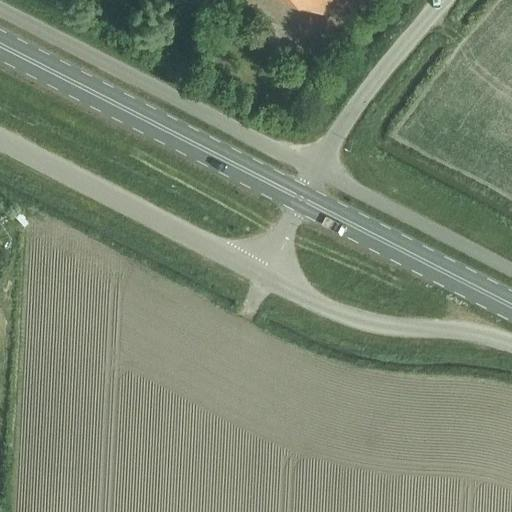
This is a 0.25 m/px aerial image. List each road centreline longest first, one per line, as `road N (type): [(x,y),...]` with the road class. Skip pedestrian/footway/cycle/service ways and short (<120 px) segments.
road 1 (unclassified): [(0,8),(317,170)]
road 2 (primary): [(301,201),(0,47)]
road 3 (unclassified): [(261,277),(0,137)]
road 4 (unclassified): [(511,348),(454,333),(376,329),(261,277)]
road 5 (primary): [(511,307),(301,201)]
road 6 (unclassified): [(317,170),(511,270)]
road 7 (unclassified): [(317,170),(439,0)]
